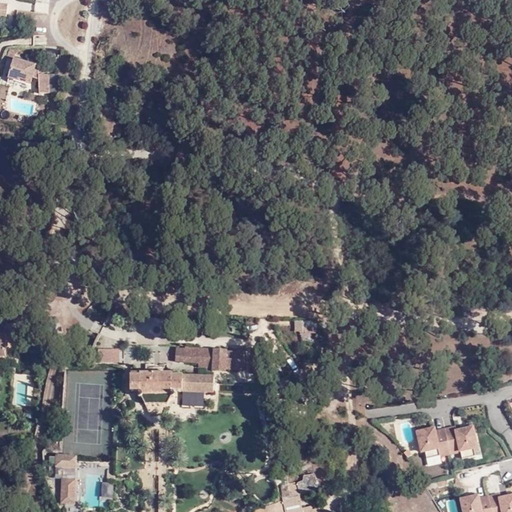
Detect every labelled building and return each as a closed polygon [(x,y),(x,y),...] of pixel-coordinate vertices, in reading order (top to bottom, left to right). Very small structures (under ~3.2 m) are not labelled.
[(0,14),(11,16),(13,5),(0,3),(0,14)] [(43,64),(20,56),(14,77),(25,81),(27,78),(39,81),(40,77),(44,79),(45,92),(57,91),(56,71),(46,72),(46,69),(42,68),(43,64)] [(293,320),(293,332),(316,330),(315,318),(293,320)] [(13,334),(0,333),(0,355),(11,356),(13,334)] [(204,363),(205,348),(190,347),(189,350),(180,350),(180,362),(204,363)] [(217,368),(217,349),(205,348),(204,363),(204,367),(217,368)] [(231,360),(232,350),(217,349),(217,368),(217,370),(230,371),(230,367),(247,368),(247,361),(231,360)] [(247,361),(248,351),(232,350),(231,360),(247,361)] [(100,353),(101,363),(119,362),(119,352),(100,353)] [(135,391),(139,391),(151,406),(169,407),(179,392),(219,393),(220,379),(185,378),(185,375),(176,375),(176,377),(144,376),(144,377),(135,378),(135,391)] [(476,427),(467,429),(468,432),(461,434),(460,430),(449,432),(455,456),(465,454),(466,462),(480,459),(478,451),(481,450),(476,427)] [(455,456),(449,432),(441,434),(440,432),(433,434),(432,430),(420,433),(425,456),(429,455),(431,461),(455,456)] [(68,457),(67,470),(74,471),(76,458),(68,457)] [(490,475),(492,492),(503,491),(502,474),(490,475)] [(307,481),(293,484),(296,497),(305,495),(310,494),(307,481)] [(77,482),(63,482),(62,507),(76,507),(77,482)] [(117,502),(118,486),(108,485),(107,502),(117,502)] [(305,495),(296,497),(290,499),(266,504),(267,511),(317,511),(316,507),(315,506),(308,507),(305,495)] [(511,511),(511,495),(511,496),(511,499),(504,501),(503,498),(503,497),(493,499),(495,511),(511,511)] [(495,511),(493,499),(484,501),(484,500),(477,501),(476,498),(463,501),(465,511),(495,511)] [(446,502),(448,511),(457,511),(454,499),(446,502)]
